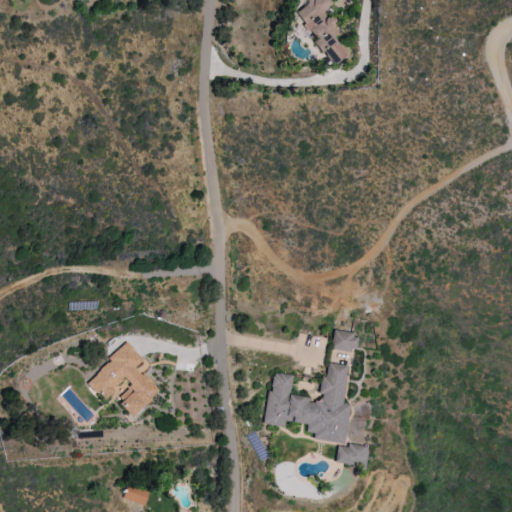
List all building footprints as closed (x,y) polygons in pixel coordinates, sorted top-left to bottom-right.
[(301,0),(305,5),(294,13),(331,62),(328,70),(347,56),(333,38),(338,34),(329,21),(321,19),(326,0),(301,0)] [(332,332),(329,349),(354,353),(357,336),(332,332)] [(83,385),(100,402),(123,380),(133,391),(118,405),(131,418),(158,392),(135,368),(142,361),(126,344),(83,385)] [(263,425),(282,428),(283,422),(305,425),(304,433),(312,434),(311,441),(343,445),(348,406),(341,405),(346,367),(327,364),(325,377),(320,377),(317,400),(288,396),(291,376),(270,373),(263,425)] [(365,447),(346,445),(345,448),(335,447),(334,465),(363,468),(365,447)] [(144,506),(148,492),(126,486),(122,501),(144,506)]
